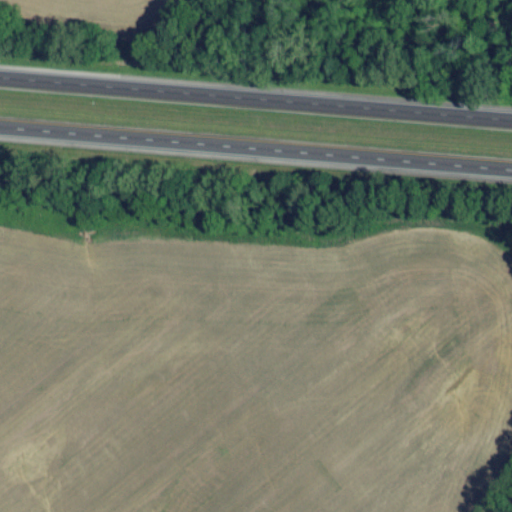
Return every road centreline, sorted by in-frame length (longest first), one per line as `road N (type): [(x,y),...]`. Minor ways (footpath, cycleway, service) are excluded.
road 1 (trunk): [(511,124),(0,81)]
road 2 (trunk): [(0,131),(511,173)]
